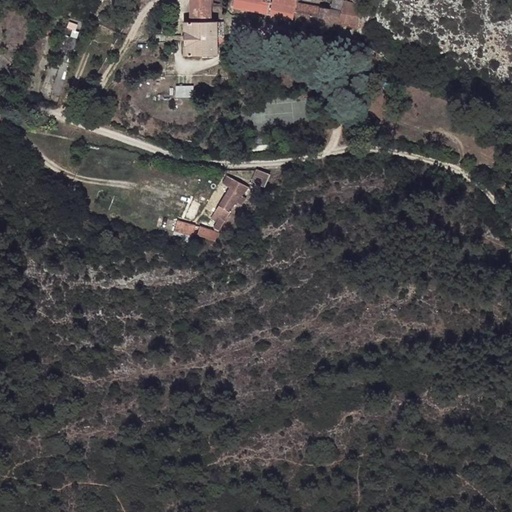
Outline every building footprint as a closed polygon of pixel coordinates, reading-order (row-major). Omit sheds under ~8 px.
[(218,37),(218,22),(212,22),(211,0),(191,0),(192,22),(187,22),(186,55),(218,55),(218,37)] [(234,0),(233,7),(266,13),(269,1),(268,1),(268,0),(234,0)] [(296,0),(273,0),(271,14),(292,18),(296,0)] [(333,0),(332,3),(331,9),(300,3),(296,19),(340,28),(342,25),(356,28),(359,10),(358,6),(357,3),(354,1),(352,0),(333,0)] [(73,48),(81,23),(71,20),(63,45),(73,48)] [(192,95),(192,84),(177,84),(177,96),(192,95)] [(270,174),(258,170),(253,182),(265,187),(270,174)] [(235,181),(211,218),(217,220),(214,225),(219,229),(230,214),(229,213),(248,189),(235,181)] [(511,189),(504,185),(497,197),(502,204),(511,189)] [(195,227),(178,221),(175,231),(192,236),(195,227)] [(218,230),(201,226),(198,235),(215,240),(218,230)]
